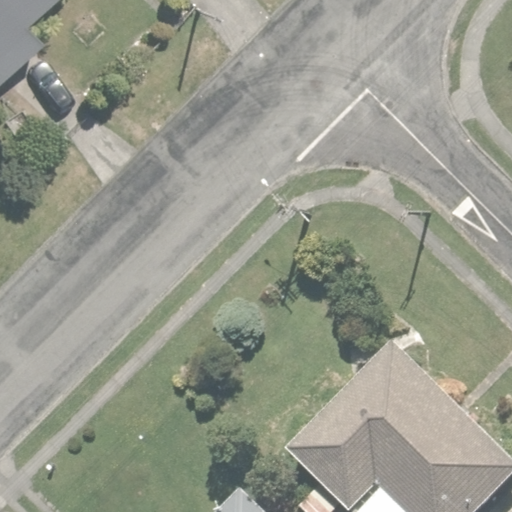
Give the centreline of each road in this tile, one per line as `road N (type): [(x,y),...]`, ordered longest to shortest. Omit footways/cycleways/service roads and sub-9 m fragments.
road 1 (residential): [(0,378),(329,43)]
road 2 (residential): [(511,226),(329,43)]
